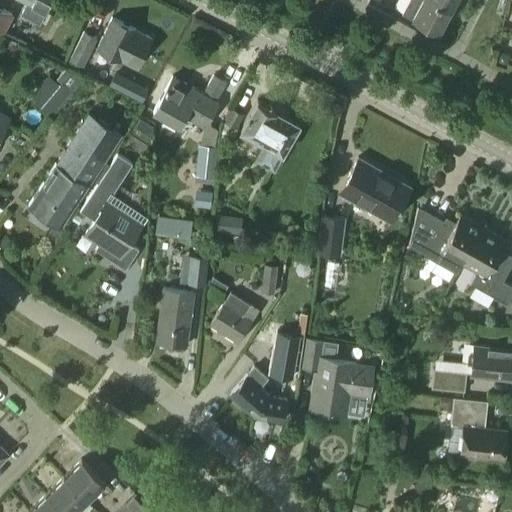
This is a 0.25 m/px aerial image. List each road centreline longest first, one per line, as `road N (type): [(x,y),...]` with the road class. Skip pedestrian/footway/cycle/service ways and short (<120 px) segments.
road 1 (residential): [(0,278),(26,304),(156,389),(290,511)]
road 2 (tertiary): [(511,165),(191,0)]
road 3 (residential): [(0,385),(51,432),(0,487)]
